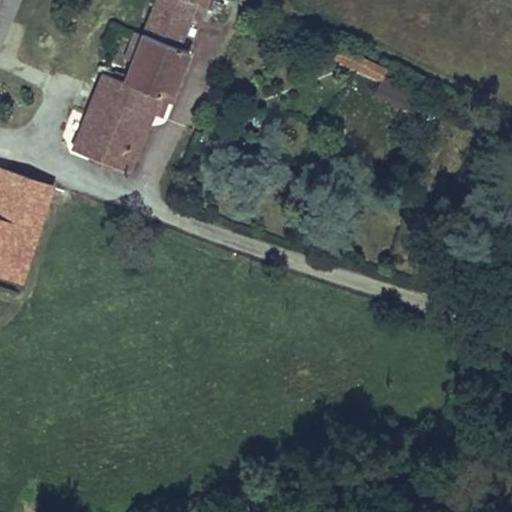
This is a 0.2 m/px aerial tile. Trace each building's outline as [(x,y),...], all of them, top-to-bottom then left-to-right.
[(0,0),(0,31),(13,0),(0,0)] [(102,74),(86,113),(87,113),(106,121),(110,111),(143,126),(149,112),(161,116),(186,51),(175,46),(191,4),(205,7),(207,0),(154,0),(140,34),(133,32),(130,41),(137,44),(129,63),(129,64),(122,74),(114,71),(111,76),(102,74)] [(130,41),(121,60),(129,63),(137,44),(130,41)] [(373,92),(406,108),(416,89),(383,73),(373,92)] [(86,113),(74,149),(124,169),(143,126),(110,111),(106,121),(87,113),(86,113)] [(0,257),(27,176),(0,166),(0,257)] [(27,176),(0,257),(0,274),(18,281),(51,186),(27,176)]
